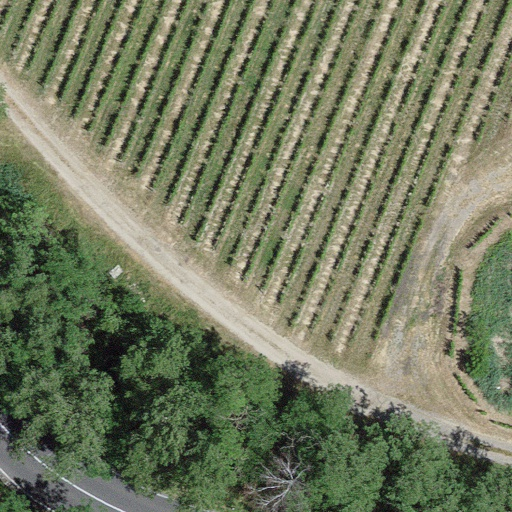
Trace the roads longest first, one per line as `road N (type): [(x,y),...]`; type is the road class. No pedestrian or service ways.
road 1 (track): [(0,102),(117,226),(223,317),(422,421),(511,435)]
road 2 (secondary): [(0,421),(81,490),(123,511)]
